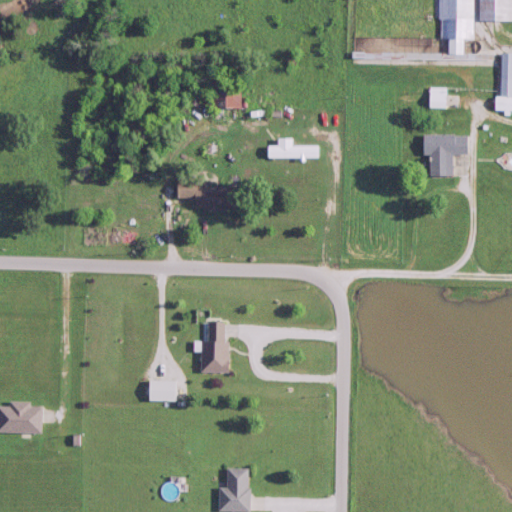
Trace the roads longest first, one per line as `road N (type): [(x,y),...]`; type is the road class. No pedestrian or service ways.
road 1 (residential): [(0,263),(309,273),(336,288)]
road 2 (residential): [(336,288),(345,320),(342,511)]
road 3 (residential): [(511,278),(355,275),(336,288)]
